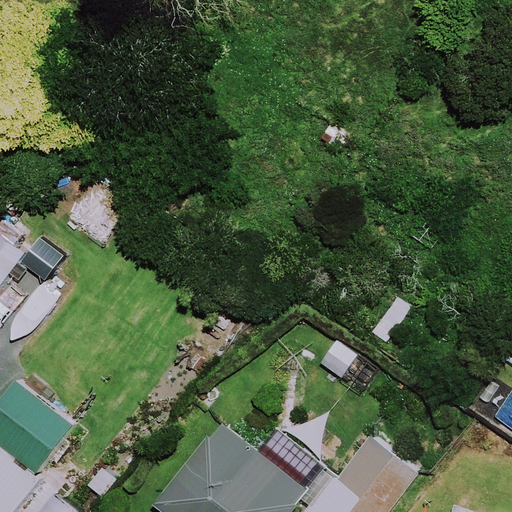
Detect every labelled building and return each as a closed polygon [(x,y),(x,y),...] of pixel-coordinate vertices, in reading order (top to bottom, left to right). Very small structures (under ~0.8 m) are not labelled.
[(0,299),(30,253),(0,234),(0,299)] [(341,338),(323,364),(364,392),(382,367),(341,338)] [(78,426),(20,381),(0,407),(0,438),(43,472),(78,426)] [(263,454),(227,423),(159,502),(171,511),(300,511),(331,476),(281,433),(263,454)] [(390,511),(420,473),(369,435),(312,510),(310,511),(390,511)] [(20,511),(45,480),(0,445),(0,511),(20,511)] [(62,511),(42,495),(28,511),(62,511)]
